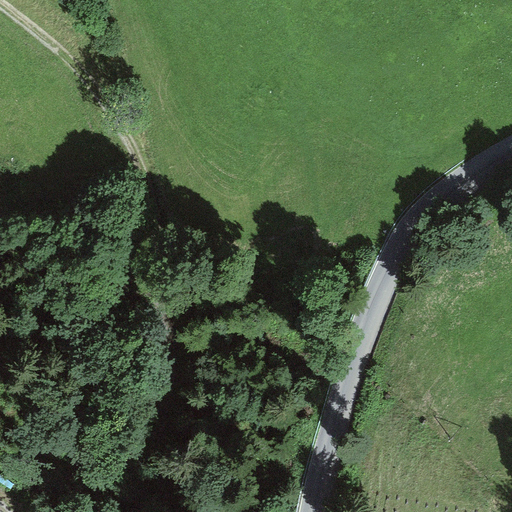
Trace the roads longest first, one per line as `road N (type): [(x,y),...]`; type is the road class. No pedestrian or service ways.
road 1 (track): [(0,4),(84,77),(135,155),(151,205),(172,314),(172,363),(135,511)]
road 2 (tertiary): [(313,511),(360,338),(407,231),(442,196),(511,154)]
